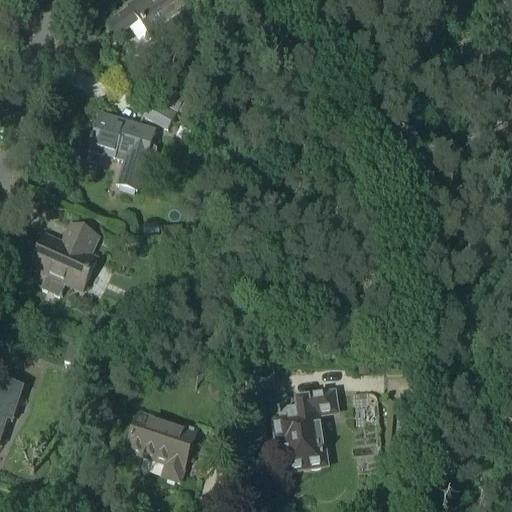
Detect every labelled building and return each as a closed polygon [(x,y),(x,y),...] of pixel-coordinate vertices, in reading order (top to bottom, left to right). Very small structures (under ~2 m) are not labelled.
[(117,36),(138,21),(154,43),(199,10),(191,0),(143,0),(109,25),(117,36)] [(177,116),(184,101),(160,88),(152,103),(177,116)] [(168,133),(175,119),(151,106),(144,120),(168,133)] [(154,163),(157,152),(152,148),(155,135),(100,118),(89,154),(115,162),(118,155),(128,158),(119,190),(120,190),(120,193),(135,198),(136,195),(137,195),(147,164),(154,163)] [(98,236),(102,228),(88,222),(85,229),(98,236)] [(88,261),(97,240),(73,230),(64,250),(46,242),(46,241),(33,271),(84,294),(97,264),(88,261)] [(33,344),(38,333),(22,327),(17,338),(33,344)] [(131,354),(137,338),(116,330),(110,346),(131,354)] [(63,394),(81,400),(96,355),(70,346),(64,364),(72,367),(63,394)] [(248,404),(262,404),(262,393),(274,393),(274,372),(247,372),(248,404)] [(8,425),(20,389),(3,384),(0,392),(0,434),(1,433),(4,434),(7,424),(8,425)] [(228,444),(239,409),(238,408),(242,396),(230,392),(215,440),(228,444)] [(285,400),(271,402),(277,443),(275,443),(284,450),(287,472),(287,475),(288,475),(289,476),(290,477),(291,477),(292,477),(321,473),(323,473),(325,470),(326,466),(326,465),(320,422),(330,420),(332,412),(331,402),(326,395),(300,398),(301,403),(286,405),(285,400)] [(147,432),(137,429),(142,416),(139,415),(126,455),(166,468),(162,480),(179,486),(196,434),(177,427),(174,436),(165,433),(168,426),(150,421),(147,432)]
